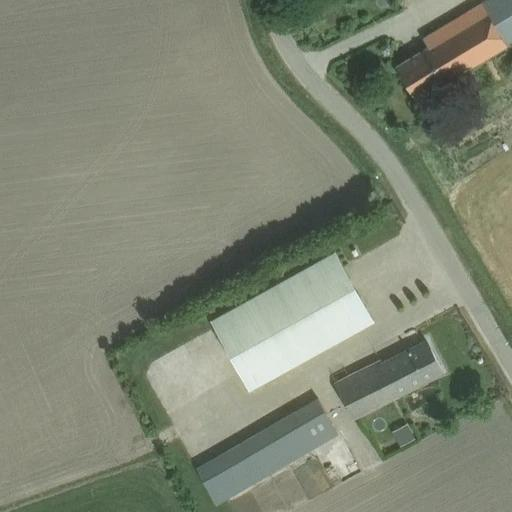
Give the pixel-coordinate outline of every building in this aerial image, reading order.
[(511,0),(487,0),(442,27),(424,37),(429,46),(397,65),(416,96),(444,80),(445,81),(462,71),(483,59),(482,57),(491,51),(492,53),(511,41),(511,0)] [(211,318),(250,389),(374,319),(335,249),(211,318)] [(380,361),(336,383),(353,417),(443,371),(427,340),(381,364),(380,361)] [(196,466),(217,502),(338,433),(318,396),(196,466)] [(409,427),(394,436),(400,446),(415,437),(409,427)]
